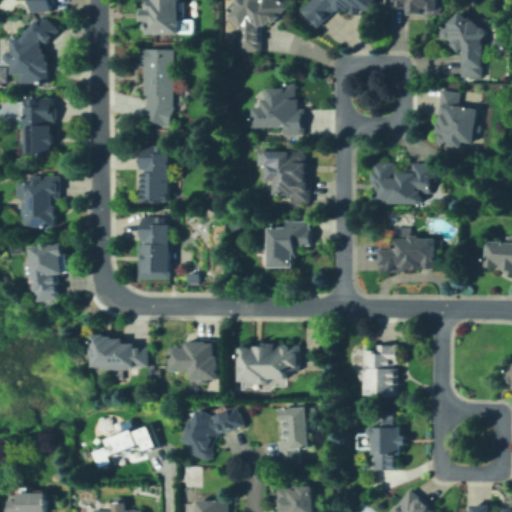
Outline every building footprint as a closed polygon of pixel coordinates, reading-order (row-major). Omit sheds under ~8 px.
[(51,0),(51,11),(32,11),(32,0),(51,0)] [(182,0),(182,32),(146,32),(146,0),(182,0)] [(288,0),(294,6),(268,31),(267,54),(241,52),(243,25),(235,15),(250,0),(288,0)] [(327,13),(321,21),(302,8),(307,0),(380,0),(380,13),(327,13)] [(438,0),(438,12),(413,12),(406,2),(400,2),(400,9),(390,9),(390,0),(438,0)] [(463,12),(472,21),(477,16),(492,32),(483,41),(486,41),(486,76),(466,76),(466,56),(443,34),(463,12)] [(50,42),(50,55),(50,81),(20,81),(20,70),(12,70),(12,62),(7,57),(6,49),(12,48),(12,34),(31,34),(46,16),(61,29),(50,42)] [(172,51),(172,79),(176,79),(176,120),(148,120),(148,65),(142,65),(142,51),(172,51)] [(0,82),(0,66),(10,66),(10,82),(0,82)] [(300,84),(300,100),(301,100),(301,107),(311,107),(311,134),(292,134),(292,127),(257,127),(257,106),(266,106),(266,100),(271,100),(271,84),(300,84)] [(486,108),(476,147),(469,145),(467,150),(451,145),(455,134),(442,130),(446,112),(442,111),(448,87),(469,92),(466,102),(486,108)] [(54,152),(30,152),(30,108),(38,108),(38,97),(54,97),(54,152)] [(164,148),(164,154),(171,154),(171,199),(145,199),(145,148),(164,148)] [(303,155),(303,179),(311,179),(311,202),(297,202),(297,193),(280,193),(280,179),(276,179),(276,172),(264,172),(264,159),(276,159),(277,158),(277,151),(303,151),(303,155)] [(437,161),(437,179),(432,179),(432,192),(424,192),(424,203),(382,203),(382,187),(375,187),(375,163),(394,163),(394,178),(398,178),(398,168),(409,168),(416,161),(437,161)] [(59,175),(59,194),(56,194),(56,224),(29,224),(29,194),(31,194),(31,174),(59,175)] [(160,218),(160,224),(171,224),(171,279),(141,279),(141,245),(145,245),(145,218),(160,218)] [(290,265),(273,265),(273,226),(291,226),(291,220),(311,220),(311,241),(298,241),(298,255),(290,265)] [(410,229),(410,237),(440,237),(440,261),(438,261),(438,263),(424,263),(424,267),(402,267),(402,272),(384,272),(384,244),(396,244),(396,229),(410,229)] [(62,300),(39,303),(32,244),(63,240),(67,272),(58,273),(62,300)] [(511,244),(511,272),(499,272),(499,264),(490,264),(490,244),(511,244)] [(111,333),(111,336),(123,337),(123,339),(128,339),(128,344),(137,344),(137,346),(151,346),(151,364),(127,364),(127,370),(102,370),(102,364),(96,364),(96,358),(91,358),(91,333),(111,333)] [(220,340),(220,378),(209,378),(209,381),(192,381),(192,370),(175,370),(175,349),(201,340),(220,340)] [(402,395),(369,395),(369,351),(376,351),(376,343),(402,343),(402,395)] [(288,346),(288,347),(299,347),(298,375),(282,375),(282,379),(244,379),(244,346),(288,346)] [(511,362),(511,383),(502,375),(511,362)] [(244,405),(249,426),(222,433),(219,452),(213,464),(190,452),(194,444),(186,440),(204,407),(221,411),(244,405)] [(303,464),(283,464),(283,409),(308,409),(308,448),(303,448),(303,464)] [(371,425),(372,425),(372,409),(397,409),(397,425),(399,425),(399,434),(405,434),(405,443),(399,443),(399,453),(397,453),(397,468),(373,468),(373,453),(371,453),(371,436),(370,436),(367,433),(367,428),(371,425)] [(150,424),(160,445),(145,452),(143,447),(122,457),(120,454),(115,456),(118,462),(104,468),(95,450),(115,441),(113,436),(135,425),(138,430),(150,424)] [(315,511),(285,511),(284,509),(284,490),(300,490),(300,487),(315,487),(315,511)] [(14,511),(14,490),(47,490),(47,511),(14,511)] [(413,490),(423,500),(424,499),(438,511),(396,511),(399,509),(402,511),(405,507),(401,504),(413,490)] [(141,511),(142,508),(124,508),(124,496),(112,496),(111,508),(94,508),(94,511),(141,511)] [(201,511),(201,501),(230,501),(230,511),(201,511)] [(511,511),(511,508),(489,509),(489,503),(470,503),(469,511),(511,511)]
